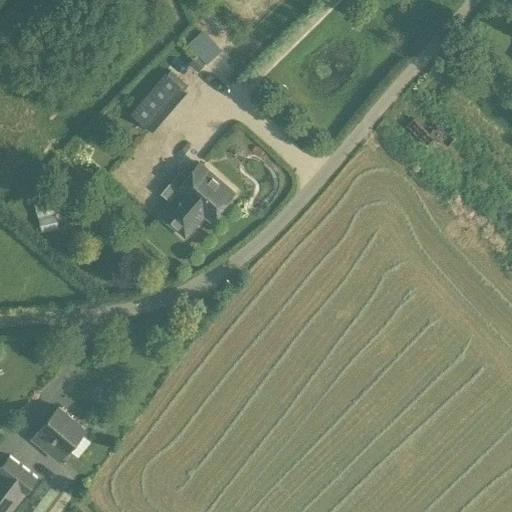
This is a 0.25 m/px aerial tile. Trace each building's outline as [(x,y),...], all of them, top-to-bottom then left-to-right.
[(198,70),(206,61),(198,54),(190,63),(198,70)] [(152,132),(188,91),(166,72),(130,114),(152,132)] [(211,218),(233,192),(198,162),(186,176),(180,171),(162,192),(171,200),(159,213),(185,236),(205,213),(211,218)] [(42,233),(59,228),(51,196),(33,200),(42,233)] [(112,283),(123,281),(120,269),(109,271),(112,283)] [(31,436),(45,447),(60,459),(84,429),(56,405),(31,436)] [(107,410),(100,411),(96,416),(97,423),(102,428),(109,427),(114,422),(113,415),(107,410)] [(10,511),(26,492),(39,476),(9,454),(0,465),(0,511),(10,511)]
